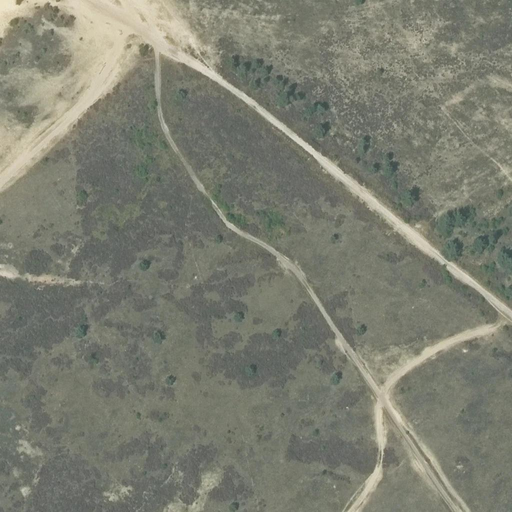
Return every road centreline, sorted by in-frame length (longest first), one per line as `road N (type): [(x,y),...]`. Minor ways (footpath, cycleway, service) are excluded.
road 1 (track): [(455,511),(289,265),(218,216),(167,139),(152,39)]
road 2 (track): [(511,317),(220,79),(152,39)]
road 3 (track): [(511,320),(425,352),(393,376),(379,397),(380,469),(350,511)]
